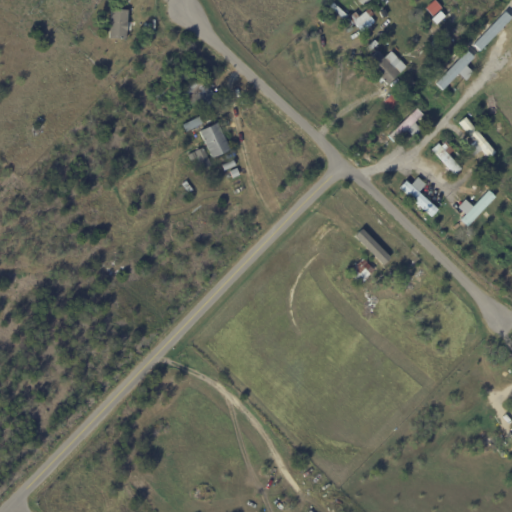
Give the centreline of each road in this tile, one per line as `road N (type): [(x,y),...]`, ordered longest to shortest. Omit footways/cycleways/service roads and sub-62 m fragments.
road 1 (residential): [(8,506),(343,166)]
road 2 (residential): [(177,14),(497,317)]
